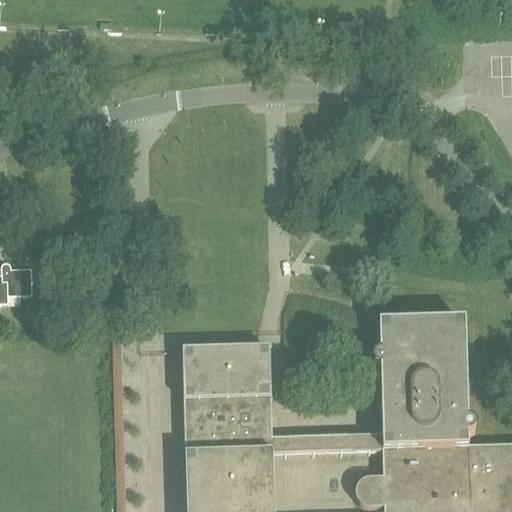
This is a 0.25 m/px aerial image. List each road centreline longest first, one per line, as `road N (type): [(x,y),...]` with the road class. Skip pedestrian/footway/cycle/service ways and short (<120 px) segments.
road 1 (residential): [(0,155),(219,99),(314,98),(390,109)]
road 2 (residential): [(511,221),(421,123),(390,109)]
